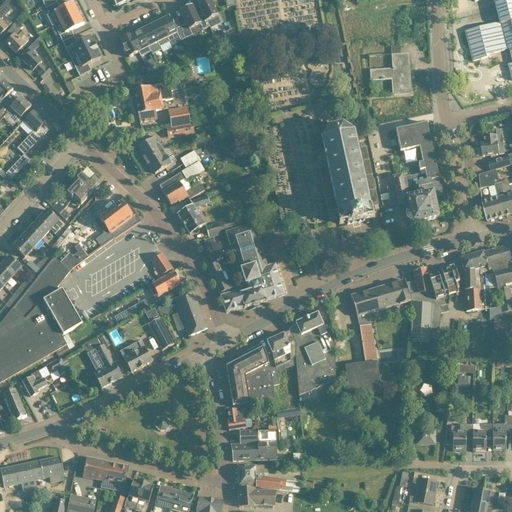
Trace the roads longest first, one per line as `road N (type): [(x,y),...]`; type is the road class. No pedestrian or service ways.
road 1 (tertiary): [(225,340),(369,267),(468,241)]
road 2 (residential): [(225,340),(184,251),(81,141)]
road 3 (residential): [(227,481),(70,443),(50,429)]
road 4 (tertiary): [(50,429),(205,352)]
road 5 (residential): [(227,481),(205,352)]
road 6 (unclassified): [(477,239),(446,121)]
road 7 (unclassified): [(446,121),(468,241)]
road 8 (unclassified): [(446,121),(435,0)]
